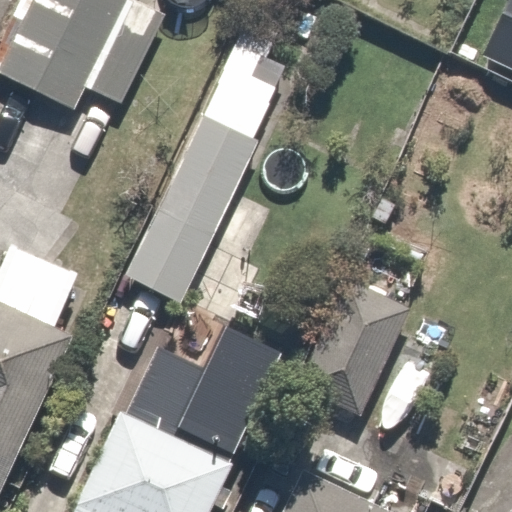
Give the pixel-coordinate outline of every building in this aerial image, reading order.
[(115,105),(161,19),(128,1),(128,0),(19,0),(0,37),(0,75),(70,112),(83,88),(115,105)] [(511,0),(480,0),(466,31),(511,53),(511,0)] [(298,70),(238,41),(124,274),(184,303),(298,70)] [(395,309),(351,287),(310,370),(389,408),(429,325),(414,318),(436,269),(453,234),(372,195),(355,230),(417,260),(395,309)] [(0,510),(77,335),(0,301),(0,510)] [(168,302),(80,511),(210,511),(279,347),(168,302)] [(359,511),(301,485),(288,511),(359,511)]
